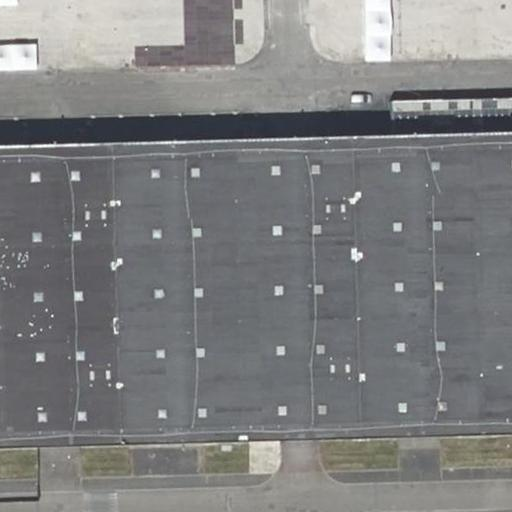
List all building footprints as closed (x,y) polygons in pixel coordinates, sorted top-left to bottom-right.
[(155,0),(127,0),(127,16),(156,16),(155,0)] [(157,5),(159,35),(175,34),(173,4),(157,5)] [(85,17),(57,17),(57,43),(84,43),(85,17)] [(27,21),(0,20),(0,48),(27,48),(27,21)] [(0,444),(57,443),(298,436),(420,433),(511,430),(511,129),(289,136),(0,143),(0,444)]
